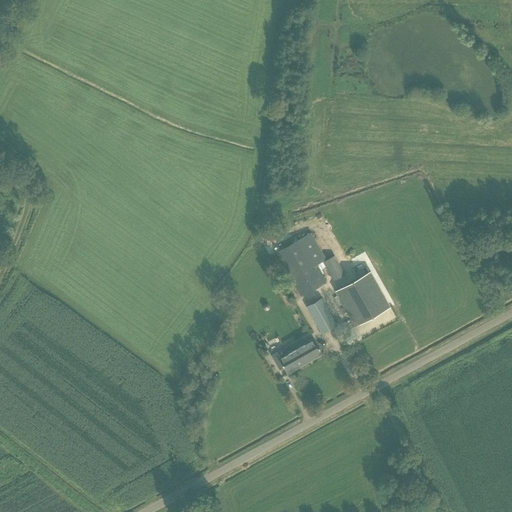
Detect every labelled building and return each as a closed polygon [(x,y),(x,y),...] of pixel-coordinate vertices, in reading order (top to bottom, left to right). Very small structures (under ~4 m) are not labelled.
[(311,233),(276,253),(301,297),(327,283),(317,265),(326,259),(311,233)] [(324,262),(334,281),(344,275),(334,256),(324,262)] [(370,271),(336,290),(356,326),(390,307),(370,271)] [(322,298),(306,307),(321,333),(336,325),(322,298)] [(313,338),(286,353),(279,358),(282,364),(282,365),(283,367),(284,366),(287,373),(321,354),(319,349),(319,347),(318,347),(313,338)]
